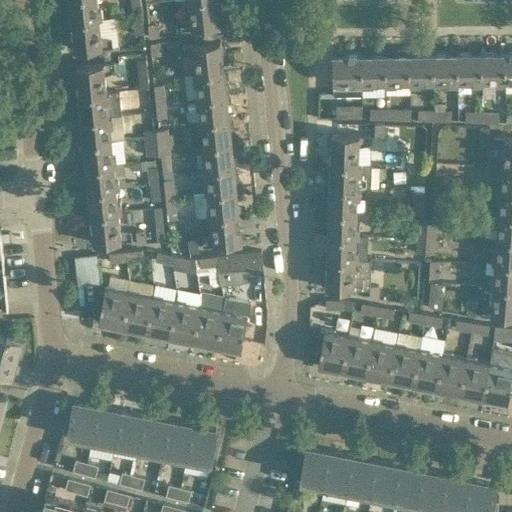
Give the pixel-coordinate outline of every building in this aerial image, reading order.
[(98,7),(97,0),(69,0),(71,11),(72,11),(73,19),(72,19),(72,22),(99,19),(99,17),(102,16),(101,7),(98,7)] [(143,15),(141,0),(131,0),(134,16),(143,15)] [(219,24),(217,5),(216,0),(189,0),(190,8),(191,16),(180,20),(181,28),(183,28),(193,27),(219,24)] [(144,31),(143,15),(134,16),(135,32),(144,31)] [(112,45),(112,39),(111,37),(101,35),(99,19),(72,22),(74,48),(101,46),(112,45)] [(148,24),(149,36),(159,35),(157,23),(148,24)] [(222,62),(220,40),(183,43),(184,53),(194,52),(195,65),(222,62)] [(150,42),(152,54),(161,53),(160,41),(150,42)] [(410,81),(409,55),(410,55),(410,54),(408,54),(408,50),(398,50),(398,54),(394,54),(394,55),(387,55),(386,55),(386,81),(385,81),(386,84),(387,93),(409,93),(409,84),(409,81),(410,81)] [(504,54),(503,54),(495,54),(495,52),(479,53),(479,54),(480,54),(480,80),(481,80),(494,79),(494,82),(505,82),(505,79),(504,79),(504,54)] [(511,52),(503,52),(503,54),(504,54),(504,79),(505,79),(511,79),(511,52)] [(409,84),(420,83),(420,80),(433,80),(433,53),(418,53),(418,55),(410,55),(409,55),(410,81),(409,81),(409,84)] [(456,54),(448,54),(448,53),(433,53),(433,80),(447,80),(447,83),(457,83),(457,80),(456,54)] [(481,83),(481,80),(480,80),(480,54),(479,54),(472,54),(472,53),(456,53),(456,54),(457,80),(470,80),(470,83),(481,83)] [(363,54),(333,54),(334,95),(362,94),(362,84),(362,81),(363,81),(362,55),(363,55),(363,54)] [(372,81),(385,81),(386,81),(386,55),(387,55),(387,54),(370,54),(370,55),(363,55),(362,55),(363,81),(362,81),(362,84),(373,84),(372,81)] [(137,58),(138,71),(148,70),(147,57),(137,58)] [(106,91),(105,72),(114,69),(114,67),(114,61),(103,62),(76,65),(79,95),(80,95),(80,94),(106,91)] [(228,80),(224,81),(224,77),(223,78),(222,70),(223,70),(222,62),(195,65),(196,73),(194,73),(194,83),(197,82),(199,96),(224,94),(226,93),(225,91),(229,91),(228,80)] [(149,86),(148,70),(138,71),(140,87),(149,86)] [(154,84),(156,100),(165,99),(163,83),(154,84)] [(80,94),(80,95),(81,102),(80,102),(81,118),(83,118),(112,115),(122,114),(119,90),(106,92),(106,91),(80,94)] [(228,117),(226,101),(225,101),(224,94),(199,96),(186,97),(188,121),(190,120),(227,117),(228,117)] [(166,116),(165,99),(156,100),(157,117),(166,116)] [(370,108),(370,117),(386,117),(387,109),(370,108)] [(387,109),(386,117),(411,118),(411,109),(387,109)] [(435,118),(435,109),(418,109),(418,118),(435,118)] [(435,118),(451,119),(451,110),(435,109),(435,118)] [(465,120),(481,121),(482,112),(465,111),(465,120)] [(498,112),(482,112),(481,121),(498,121),(498,112)] [(83,118),(83,126),(82,126),(83,139),(111,136),(110,125),(113,125),(112,115),(83,118)] [(192,144),(230,140),(229,124),(228,125),(227,117),(190,120),(192,144)] [(375,123),(374,136),(383,136),(383,123),(375,123)] [(481,125),(480,139),(489,139),(489,126),(481,125)] [(169,128),(157,129),(158,141),(174,140),(173,133),(169,134),(169,128)] [(157,129),(145,130),(145,142),(158,141),(157,129)] [(359,163),(359,145),(369,142),(370,134),(332,133),(331,163),(333,163),(359,163)] [(511,136),(494,135),(493,143),(503,144),(501,165),(511,165),(511,136)] [(84,145),(82,145),(83,155),(85,155),(85,157),(86,157),(87,164),(87,165),(116,162),(116,152),(112,152),(111,136),(83,139),(84,145)] [(174,140),(158,141),(159,153),(161,153),(163,172),(173,171),(171,146),(174,146),(174,140)] [(231,155),(232,155),(230,140),(192,144),(195,168),(203,168),(231,164),(231,163),(231,155)] [(159,153),(158,141),(145,142),(146,154),(159,153)] [(159,183),(157,166),(156,166),(156,158),(132,160),(133,170),(148,168),(150,184),(159,183)] [(126,180),(124,161),(116,162),(87,165),(87,164),(86,164),(87,180),(89,180),(90,188),(88,188),(88,189),(116,187),(135,185),(135,179),(126,180)] [(234,188),(234,186),(233,179),(234,179),(234,177),(237,177),(236,166),(233,167),(233,163),(231,163),(231,164),(203,168),(205,191),(234,188)] [(372,163),(370,163),(370,164),(333,163),(332,171),(331,171),(330,187),(332,187),(358,188),(358,186),(361,187),(361,185),(371,185),(372,163)] [(501,176),(500,188),(511,189),(511,165),(501,165),(500,164),(499,176),(501,176)] [(435,171),(435,185),(444,185),(444,177),(444,172),(435,171)] [(425,172),(416,172),(416,188),(425,188),(425,172)] [(164,178),(166,195),(175,194),(173,177),(164,178)] [(161,199),(159,183),(150,184),(152,200),(161,199)] [(443,205),(444,185),(435,185),(434,205),(443,205)] [(234,188),(205,191),(208,215),(211,215),(236,212),(236,210),(235,203),(237,202),(236,196),(235,186),(234,186),(234,188)] [(357,211),(357,196),(361,196),(361,187),(358,186),(358,188),(332,187),(332,195),(330,195),(330,198),(326,198),(326,208),(330,208),(330,210),(357,211)] [(117,201),(116,187),(88,189),(89,192),(87,192),(88,202),(90,202),(90,204),(91,204),(92,212),(91,212),(91,213),(118,210),(121,210),(120,200),(117,201)] [(424,205),(425,188),(416,188),(415,205),(424,205)] [(511,189),(500,188),(497,188),(496,199),(499,199),(498,213),(511,214),(511,189)] [(177,210),(175,194),(166,195),(167,211),(177,210)] [(131,230),(120,228),(119,219),(118,210),(91,213),(92,221),(94,242),(120,239),(131,238),(131,233),(131,230)] [(240,240),(238,218),(237,210),(236,210),(236,212),(211,215),(212,233),(202,236),(203,244),(240,240)] [(357,224),(357,211),(330,210),(329,226),(330,226),(330,233),(330,234),(356,235),(360,235),(360,224),(357,224)] [(497,222),(497,225),(496,236),(511,236),(511,214),(498,213),(496,213),(495,222),(497,222)] [(427,233),(428,220),(419,219),(418,235),(427,235),(427,233)] [(436,220),(428,220),(427,233),(436,234),(436,220)] [(145,241),(144,229),(136,230),(137,243),(145,242),(145,241)] [(329,237),(328,249),(330,250),(329,257),(359,258),(359,247),(356,247),(356,235),(330,234),(330,233),(329,233),(329,237)] [(435,252),(436,234),(427,233),(427,235),(426,251),(434,252),(435,252)] [(426,251),(427,235),(418,235),(417,251),(426,251)] [(511,236),(496,236),(495,250),(492,250),(492,260),(494,261),(511,262),(511,236)] [(199,250),(198,238),(189,239),(190,251),(199,250)] [(141,248),(125,249),(126,260),(142,258),(141,248)] [(126,260),(125,249),(110,251),(111,261),(126,260)] [(172,262),(174,253),(158,249),(156,259),(172,262)] [(218,271),(220,283),(258,279),(257,267),(260,267),(260,265),(261,265),(260,252),(259,252),(258,250),(217,255),(218,271)] [(190,257),(174,253),(172,262),(188,266),(190,257)] [(100,282),(96,254),(75,256),(78,284),(100,282)] [(218,271),(217,255),(199,257),(200,266),(208,265),(209,272),(218,271)] [(328,257),(327,288),(353,288),(353,289),(370,290),(370,298),(379,298),(379,285),(371,285),(371,259),(367,259),(359,258),(329,257),(328,257)] [(430,259),(429,277),(438,277),(439,260),(430,259)] [(511,262),(494,261),(493,274),(491,274),(490,284),(492,284),(511,285),(511,262)] [(98,321),(99,321),(99,320),(107,321),(106,323),(121,326),(128,292),(116,289),(117,286),(105,284),(98,321)] [(511,314),(511,285),(492,284),(491,306),(481,305),(480,313),(490,313),(511,314)] [(176,301),(169,335),(170,334),(177,336),(177,337),(193,340),(193,339),(201,297),(200,292),(177,287),(178,292),(176,301)] [(145,330),(152,296),(140,294),(140,291),(129,289),(128,292),(121,326),(123,326),(123,325),(130,326),(130,327),(133,328),(132,331),(143,333),(143,330),(145,330)] [(201,297),(193,339),(200,340),(200,342),(216,345),(217,344),(215,343),(225,297),(202,292),(201,297)] [(169,335),(176,301),(163,299),(164,296),(154,294),(153,297),(152,296),(145,330),(146,331),(146,329),(153,331),(153,332),(169,335)] [(240,350),(250,302),(225,297),(215,343),(217,344),(224,345),(223,347),(240,350)] [(342,308),(343,299),(326,298),(325,308),(342,308)] [(377,314),(379,304),(362,301),(361,311),(377,314)] [(468,301),(466,313),(475,314),(476,302),(468,301)] [(379,304),(377,314),(395,316),(396,306),(379,304)] [(424,321),(425,312),(410,309),(408,319),(424,321)] [(442,315),(425,312),(424,321),(441,324),(442,315)] [(471,330),(472,320),(457,317),(456,328),(471,330)] [(490,323),(472,320),(471,330),(488,333),(490,323)] [(511,326),(494,325),(493,339),(511,340),(511,326)] [(341,369),(348,334),(325,329),(318,364),(319,364),(319,363),(326,364),(326,366),(341,369)] [(0,368),(13,372),(16,357),(20,358),(26,336),(12,332),(12,334),(7,333),(7,335),(0,332),(0,368)] [(372,339),(348,334),(341,369),(342,369),(343,368),(350,369),(350,370),(365,373),(372,339)] [(365,373),(366,374),(366,372),(373,374),(373,375),(389,378),(395,343),(372,339),(365,373)] [(389,378),(390,377),(397,378),(397,380),(413,383),(413,382),(412,381),(419,348),(395,343),(389,378)] [(436,386),(443,353),(419,348),(412,381),(413,382),(420,383),(420,384),(436,387),(436,386)] [(486,380),(483,395),(491,397),(490,398),(507,401),(511,374),(511,354),(493,350),(490,362),(486,380)] [(460,391),(466,357),(443,353),(436,386),(444,388),(443,389),(460,392),(460,391)] [(486,380),(490,362),(466,357),(460,391),(467,392),(467,394),(470,394),(469,397),(480,400),(480,396),(483,397),(483,395),(486,380)] [(91,441),(98,405),(73,400),(71,412),(68,412),(69,411),(67,410),(63,426),(64,426),(65,425),(68,426),(66,436),(91,441)] [(115,445),(121,410),(98,405),(91,441),(115,445)] [(138,450),(145,414),(121,410),(115,445),(138,450)] [(162,454),(168,419),(145,414),(138,450),(162,454)] [(185,459),(192,424),(168,419),(162,454),(185,459)] [(216,428),(192,424),(185,459),(209,464),(216,428)] [(323,486),(330,451),(306,446),(299,482),(323,486)] [(347,491),(354,456),(330,451),(323,486),(347,491)] [(370,496),(377,460),(354,456),(347,491),(370,496)] [(86,462),(75,459),(72,470),(83,473),(86,462)] [(394,500),(401,465),(377,460),(370,496),(394,500)] [(94,476),(97,465),(86,462),(83,473),(94,476)] [(417,505),(424,470),(401,465),(394,500),(417,505)] [(441,510),(448,474),(424,470),(417,505),(441,510)] [(133,474),(121,471),(118,483),(130,486),(133,474)] [(141,489),(144,477),(133,474),(130,486),(141,489)] [(452,511),(464,511),(471,479),(448,474),(441,510),(452,511)] [(75,492),(78,480),(67,477),(64,489),(75,492)] [(496,484),(471,479),(464,511),(490,511),(491,509),(495,510),(495,511),(496,511),(498,495),(496,495),(496,496),(493,496),(496,484)] [(90,484),(78,480),(75,492),(87,495),(90,484)] [(179,487),(167,484),(164,496),(176,499),(179,487)] [(187,501),(190,490),(179,487),(176,499),(187,501)] [(114,503),(118,491),(106,488),(103,499),(114,503)] [(129,494),(118,491),(114,503),(126,506),(129,494)] [(108,511),(44,495),(39,511),(108,511)] [(171,511),(173,506),(162,503),(159,511),(171,511)]
